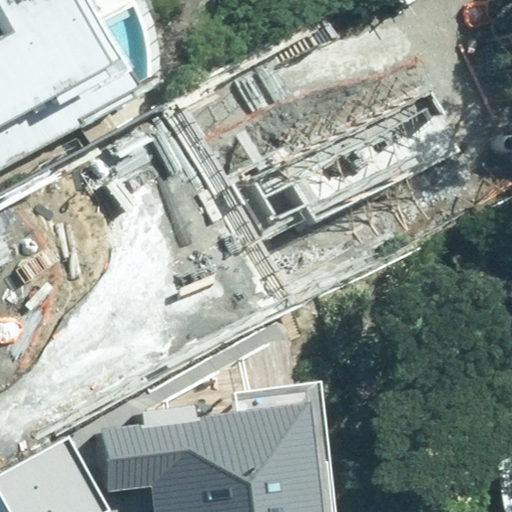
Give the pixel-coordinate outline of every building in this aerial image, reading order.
[(0,0),(0,163),(136,88),(86,0),(0,0)] [(183,176),(158,129),(34,195),(59,243),(86,229),(123,298),(96,312),(123,362),(247,296),(220,245),(253,227),(216,159),(183,176)] [(99,376),(68,311),(44,322),(75,387),(99,376)] [(30,354),(0,370),(0,467),(71,430),(30,354)] [(301,511),(288,400),(148,417),(159,511),(301,511)] [(47,453),(0,478),(0,510),(1,511),(65,511),(76,506),(47,453)] [(492,511),(511,511),(511,453),(493,457),(503,510),(492,511)]
